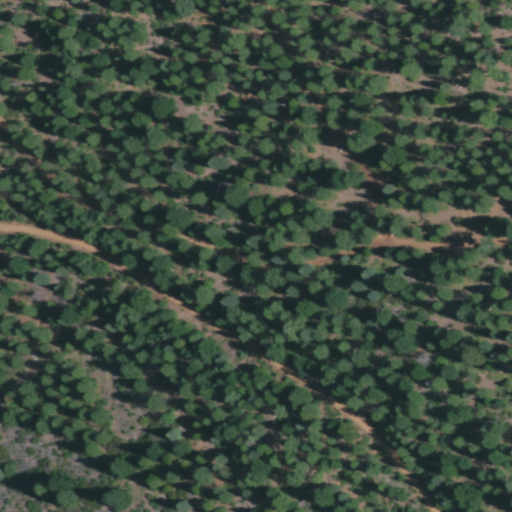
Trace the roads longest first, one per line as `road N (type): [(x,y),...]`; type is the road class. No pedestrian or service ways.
road 1 (track): [(0,166),(39,173),(70,197),(143,228),(269,267),(324,267),(403,248),(511,255)]
road 2 (track): [(432,511),(368,433),(202,322),(88,254),(0,233)]
